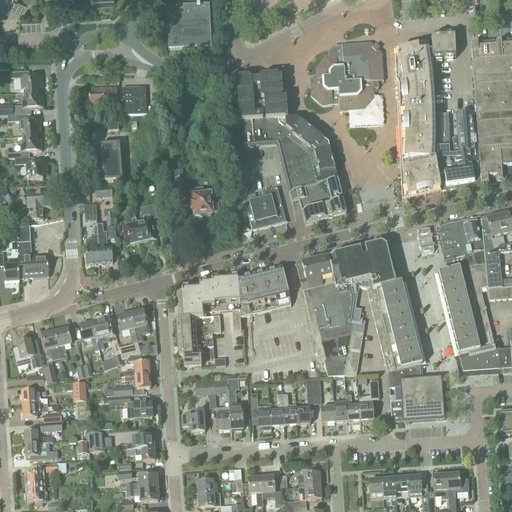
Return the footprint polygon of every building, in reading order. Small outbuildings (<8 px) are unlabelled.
[(0,0),(0,17),(4,18),(6,14),(9,13),(11,13),(16,0),(0,0)] [(169,51),(212,48),(209,5),(166,8),(169,51)] [(456,60),(455,37),(432,38),(433,54),(433,61),(456,60)] [(511,43),(471,47),(474,77),(476,114),(481,187),(490,186),(491,188),(496,187),(496,184),(505,183),(505,178),(511,177),(511,43)] [(370,45),(332,48),(328,53),(328,59),(326,59),(316,71),(316,79),(309,80),(311,99),(322,109),(340,108),(340,114),(365,112),(374,101),(374,91),(378,90),(378,84),(384,83),(382,55),(378,52),(380,50),(376,46),(374,49),(370,45)] [(417,47),(395,52),(396,66),(397,82),(399,87),(403,172),(400,172),(402,203),(419,199),(441,194),(441,190),(436,164),(436,145),(436,131),(436,117),(433,61),(433,54),(420,54),(419,49),(419,48),(418,48),(418,47),(417,47)] [(24,96),(38,95),(38,91),(42,91),(41,79),(29,80),(29,74),(12,75),(12,81),(21,81),(22,92),(24,92),(24,96)] [(282,77),(236,81),(237,85),(239,124),(241,124),(243,147),(278,144),(288,183),(291,194),(293,204),(297,203),(300,203),(304,220),(306,227),(310,225),(347,216),(335,174),(328,146),(320,139),(297,120),(288,120),(286,98),(283,98),(282,77)] [(145,88),(121,89),(122,118),(146,117),(145,88)] [(90,106),(104,106),(104,101),(117,101),(117,90),(93,91),(93,95),(89,95),(90,106)] [(10,118),(27,117),(31,117),(31,111),(43,110),(43,99),(38,99),(38,95),(24,96),(25,100),(22,100),(23,111),(10,112),(10,118)] [(448,116),(436,117),(436,131),(436,145),(436,164),(437,166),(441,190),(455,188),(455,189),(456,189),(458,191),(464,190),(466,187),(468,188),(481,187),(476,114),(462,115),(462,119),(461,119),(462,132),(457,132),(458,154),(450,155),(448,116)] [(23,139),(36,138),(36,134),(40,134),(40,122),(27,123),(27,117),(10,118),(7,118),(8,124),(20,123),(21,135),(23,135),(23,139)] [(161,123),(137,124),(137,130),(153,129),(154,131),(161,131),(161,123)] [(7,161),(15,161),(29,160),(29,154),(42,153),(41,142),(37,142),(36,138),(23,139),(23,143),(21,143),(22,154),(7,155),(7,161)] [(127,145),(93,146),(95,185),(129,183),(127,145)] [(29,160),(15,161),(15,167),(25,166),(26,178),(28,178),(28,182),(43,182),(43,177),(47,177),(46,165),(34,166),(34,160),(29,160)] [(176,199),(185,199),(183,180),(175,180),(176,199)] [(252,233),(286,224),(278,190),(262,194),(264,200),(245,205),(252,233)] [(95,201),(112,200),(111,191),(94,192),(95,201)] [(42,209),(51,209),(50,194),(27,195),(28,210),(29,210),(42,209)] [(202,197),(202,195),(192,196),(193,198),(192,198),(193,204),(190,205),(191,213),(193,212),(194,219),(213,217),(213,215),(219,214),(218,206),(212,206),(211,196),(202,197)] [(85,223),(97,223),(96,207),(84,208),(85,223)] [(137,227),(141,245),(155,242),(154,236),(155,236),(153,229),(152,229),(151,223),(157,222),(154,208),(140,211),(144,225),(137,227)] [(43,222),(42,209),(29,210),(30,223),(43,222)] [(141,245),(137,227),(134,215),(128,217),(131,228),(124,230),(128,248),(141,245)] [(508,216),(481,222),(485,267),(488,291),(494,290),(500,290),(501,290),(498,255),(511,253),(511,254),(511,234),(508,216)] [(108,243),(116,242),(114,217),(106,218),(108,243)] [(481,222),(463,226),(464,227),(464,230),(465,232),(466,237),(468,246),(466,247),(467,255),(470,255),(472,262),(473,266),(473,268),(485,267),(481,222)] [(462,224),(428,232),(437,270),(472,262),(470,255),(467,255),(466,247),(468,246),(466,237),(464,227),(463,227),(462,224)] [(111,249),(107,250),(106,234),(103,234),(102,226),(97,226),(98,236),(99,250),(99,259),(100,267),(101,266),(103,267),(105,267),(107,266),(112,266),(111,249)] [(100,267),(99,259),(99,250),(98,236),(92,236),(92,241),(86,241),(87,251),(86,251),(87,267),(89,267),(90,268),(93,268),(94,267),(100,267)] [(18,268),(19,281),(49,279),(47,259),(31,260),(30,244),(17,245),(18,260),(17,260),(18,268)] [(371,272),(390,267),(385,246),(365,250),(360,277),(371,275),(371,272)] [(344,378),(345,371),(347,358),(348,352),(349,346),(350,340),(352,327),(353,321),(355,311),(360,277),(365,250),(297,267),(320,365),(324,364),(328,379),(336,379),(342,378),(344,378)] [(360,277),(358,290),(365,291),(372,289),(376,288),(375,286),(394,282),(390,267),(371,272),(371,275),(360,277)] [(480,290),(487,289),(485,267),(463,270),(448,273),(438,275),(460,361),(498,352),(498,348),(494,348),(480,290)] [(19,284),(19,281),(18,268),(4,269),(5,285),(19,284)] [(237,282),(240,320),(291,308),(281,271),(243,281),(242,282),(237,282)] [(240,320),(237,282),(237,279),(211,281),(212,283),(199,284),(200,289),(181,290),(182,296),(177,296),(179,321),(194,320),(206,319),(206,314),(232,313),(233,334),(241,334),(240,320)] [(388,376),(420,368),(421,368),(401,285),(367,293),(388,376)] [(131,316),(134,331),(147,328),(144,313),(131,316)] [(122,334),(134,331),(131,316),(118,319),(122,334)] [(177,333),(195,332),(194,320),(179,321),(176,321),(177,333)] [(93,325),(96,340),(109,337),(105,322),(93,325)] [(84,343),(96,340),(93,325),(80,328),(84,343)] [(55,334),(61,361),(67,360),(64,348),(71,346),(67,331),(55,334)] [(178,345),(195,344),(195,332),(177,333),(178,345)] [(54,363),(61,361),(55,334),(42,337),(46,352),(51,351),(54,363)] [(350,340),(362,342),(363,335),(351,334),(350,340)] [(18,351),(13,352),(18,369),(30,365),(32,370),(43,367),(39,353),(37,343),(30,344),(30,343),(24,344),(24,342),(18,344),(18,345),(17,346),(18,351)] [(196,356),(195,344),(178,345),(179,358),(183,358),(183,357),(196,356)] [(121,357),(122,362),(128,360),(130,359),(141,358),(138,347),(119,351),(121,357)] [(500,372),(511,371),(510,351),(510,350),(498,352),(500,372)] [(463,375),(500,372),(498,352),(460,361),(463,375)] [(183,357),(183,358),(184,369),(201,368),(200,356),(196,356),(183,357)] [(114,359),(117,368),(123,366),(122,363),(122,362),(121,357),(114,359)] [(125,379),(149,377),(148,365),(141,365),(141,358),(130,359),(128,360),(128,364),(135,364),(135,365),(136,372),(125,373),(125,375),(125,379)] [(83,368),(86,379),(92,378),(89,366),(83,368)] [(80,381),(86,379),(83,368),(77,370),(80,381)] [(390,404),(443,401),(442,379),(421,380),(420,368),(388,376),(389,380),(390,404)] [(48,387),(57,385),(53,369),(44,371),(46,379),(48,387)] [(356,377),(357,371),(345,370),(345,371),(344,378),(356,377)] [(149,377),(125,379),(125,384),(136,383),(136,391),(150,390),(149,377)] [(27,388),(48,387),(46,379),(27,380),(27,388)] [(75,384),(77,403),(86,402),(85,383),(75,384)] [(208,395),(207,385),(202,385),(202,383),(195,384),(196,398),(208,397),(208,395)] [(207,385),(208,395),(228,394),(227,383),(207,385)] [(313,383),(314,396),(315,407),(321,407),(320,383),(313,383)] [(377,384),(369,384),(370,399),(365,399),(365,401),(359,401),(359,408),(360,423),(373,422),(372,403),(378,402),(377,384)] [(132,390),(112,391),(113,400),(129,398),(132,398),(132,392),(132,390)] [(23,408),(47,406),(57,406),(57,401),(36,402),(35,394),(22,395),(23,408)] [(113,400),(109,400),(110,408),(123,407),(126,406),(127,407),(128,421),(135,421),(135,423),(142,422),(141,421),(152,420),(152,419),(153,419),(153,413),(152,413),(151,407),(141,408),(141,405),(134,406),(134,407),(130,407),(129,398),(113,400)] [(284,428),(283,413),(282,404),(282,399),(277,399),(278,414),(270,414),(271,429),(284,428)] [(443,401),(390,404),(391,425),(444,421),(443,401)] [(341,409),(334,410),(335,425),(347,424),(346,409),(346,405),(346,403),(340,404),(341,409)] [(85,404),(77,405),(78,422),(87,422),(85,404)] [(47,406),(23,408),(23,421),(37,420),(37,413),(48,412),(47,406)] [(347,424),(360,423),(359,408),(346,409),(347,424)] [(240,433),(241,431),(243,431),(242,409),(229,410),(230,432),(231,434),(240,433)] [(218,433),(230,432),(229,410),(216,411),(218,433)] [(322,426),(335,425),(334,410),(321,411),(322,426)] [(284,428),(297,427),(296,412),(283,413),(284,428)] [(296,412),(297,427),(310,426),(309,412),(296,412)] [(501,438),(511,437),(511,412),(499,413),(501,438)] [(204,434),(203,419),(203,413),(198,414),(198,419),(190,420),(190,417),(182,417),(183,429),(191,429),(191,435),(204,434)] [(270,414),(257,415),(258,430),(262,430),(262,433),(270,432),(269,429),(271,429),(270,414)] [(43,426),(62,425),(61,416),(43,418),(43,426)] [(84,422),(76,425),(79,434),(87,432),(84,422)] [(62,425),(43,426),(40,426),(41,434),(62,433),(62,425)] [(134,441),(134,431),(112,431),(113,441),(134,441)] [(25,447),(53,445),(52,439),(38,440),(37,434),(24,435),(25,447)] [(103,434),(88,435),(90,455),(105,454),(103,434)] [(127,453),(154,451),(153,439),(141,439),(141,446),(127,447),(127,453)] [(86,444),(78,444),(79,456),(87,456),(86,444)] [(53,445),(25,447),(26,459),(39,458),(38,451),(53,450),(53,445)] [(511,448),(508,449),(509,461),(504,462),(505,469),(502,469),(503,478),(502,478),(502,482),(503,482),(504,487),(511,486),(511,448)] [(154,451),(127,453),(128,458),(142,457),(142,464),(155,463),(154,451)] [(78,474),(88,470),(85,464),(76,468),(78,474)] [(57,465),(46,466),(46,474),(58,473),(58,476),(66,475),(66,465),(57,465)] [(28,491),(42,490),(41,471),(31,472),(32,477),(27,478),(28,491)] [(304,490),(320,489),(319,476),(319,471),(301,472),(302,477),(303,477),(304,490)] [(132,472),(118,473),(118,482),(132,481),(132,472)] [(446,477),(448,499),(454,499),(454,492),(460,492),(459,476),(446,477)] [(448,502),(448,499),(446,477),(433,478),(435,499),(442,499),(443,502),(448,502)] [(127,492),(134,492),(140,492),(157,490),(156,478),(139,479),(139,485),(126,486),(127,492)] [(212,479),(201,480),(201,484),(197,485),(198,497),(214,496),(212,479)] [(273,479),(260,480),(262,501),(274,500),(274,504),(281,503),(280,493),(274,494),(273,479)] [(407,480),(409,494),(421,494),(420,479),(407,480)] [(260,480),(248,481),(248,486),(242,487),(242,494),(243,498),(249,498),(249,497),(256,496),(257,509),(263,509),(262,501),(260,480)] [(396,495),(409,494),(407,480),(395,481),(396,495)] [(382,482),(384,500),(390,500),(391,511),(397,511),(397,506),(396,501),(396,496),(396,495),(395,481),(382,482)] [(370,497),(383,496),(382,482),(369,482),(370,497)] [(66,487),(54,488),(54,497),(67,496),(66,487)] [(305,503),(306,503),(321,502),(320,489),(304,490),(305,503)] [(42,490),(28,491),(29,504),(43,503),(42,490)] [(157,490),(140,492),(141,504),(158,503),(157,490)] [(220,496),(214,496),(198,497),(199,510),(221,509),(220,496)]
